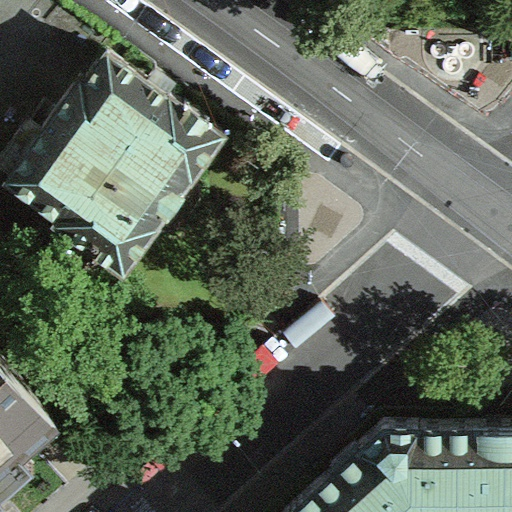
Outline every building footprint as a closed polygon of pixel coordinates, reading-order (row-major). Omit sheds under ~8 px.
[(185,97),(184,99),(159,81),(108,46),(85,76),(81,73),(34,137),(28,133),(20,127),(0,155),(0,159),(12,168),(9,173),(61,211),(57,215),(65,221),(38,257),(89,294),(116,258),(124,263),(153,223),(155,224),(178,221),(200,191),(196,167),(194,166),(223,127),(208,116),(210,114),(185,97)] [(1,258),(0,258),(0,338),(40,303),(1,258)] [(0,491),(34,461),(21,447),(56,415),(0,352),(0,491)] [(384,416),(295,498),(307,511),(506,511),(506,419),(444,418),(384,416)] [(307,511),(295,498),(279,511),(307,511)]
